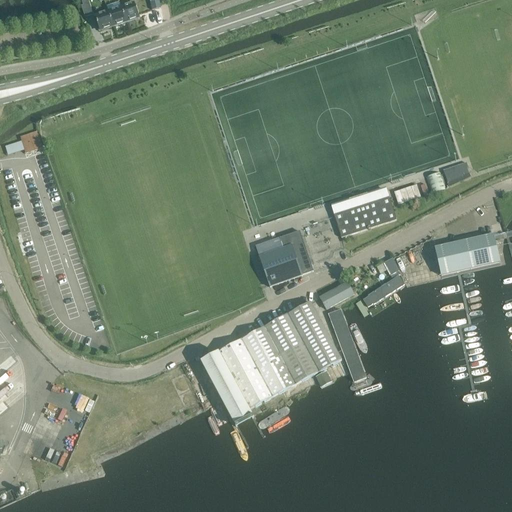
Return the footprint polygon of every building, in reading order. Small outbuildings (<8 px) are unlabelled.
[(135,3),(121,8),(126,23),(140,18),(135,3)] [(121,8),(108,12),(113,27),(126,23),(121,8)] [(113,27),(108,12),(95,17),(100,31),(113,27)] [(37,132),(19,138),(21,143),(24,152),(25,155),(42,149),(37,132)] [(6,156),(7,158),(24,152),(21,143),(4,149),(6,156)] [(469,172),(466,164),(444,172),(446,180),(469,172)] [(446,190),(440,172),(426,177),(432,195),(446,190)] [(447,184),(449,188),(471,178),(469,173),(447,184)] [(405,203),(421,198),(417,185),(398,192),(394,193),(398,205),(405,203)] [(331,207),(342,239),(397,221),(387,189),(331,207)] [(284,249),(260,258),(270,288),(271,288),(278,285),(279,285),(286,282),(286,283),(287,282),(294,280),(295,280),(295,279),(302,277),(303,277),(302,276),(314,272),(300,232),(286,237),(288,241),(282,243),(284,249)] [(435,249),(441,277),(500,263),(494,236),(435,249)] [(399,271),(393,259),(384,264),(390,276),(399,271)] [(367,311),(404,287),(397,276),(360,300),(367,311)] [(320,299),(326,310),(354,295),(348,284),(320,299)] [(311,304),(219,353),(202,363),(236,428),(253,419),(249,411),(342,361),(311,304)] [(328,315),(330,320),(354,383),(365,379),(340,311),(328,315)] [(317,378),(322,388),(332,382),(326,373),(317,378)]
